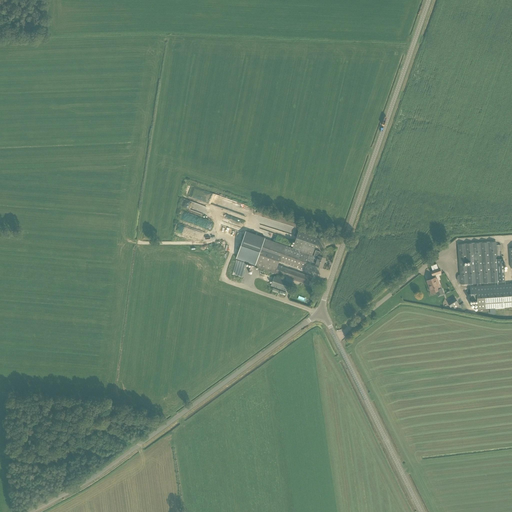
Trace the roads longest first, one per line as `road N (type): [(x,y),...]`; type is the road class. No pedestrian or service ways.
road 1 (unclassified): [(31,511),(92,478),(320,312)]
road 2 (unclassified): [(320,312),(428,0)]
road 3 (unclassified): [(420,511),(320,312)]
